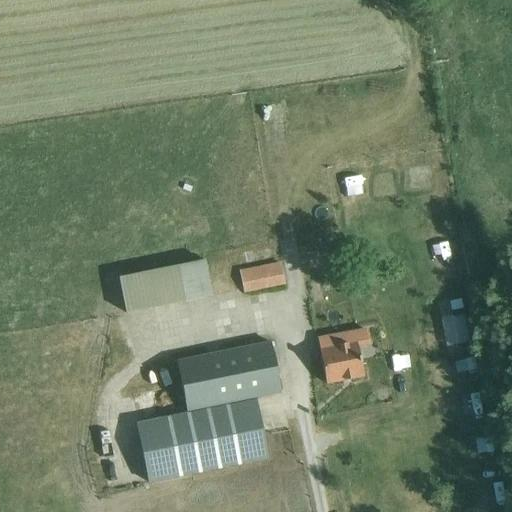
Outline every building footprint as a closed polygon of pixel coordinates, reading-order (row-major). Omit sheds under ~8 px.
[(383,162),(385,173),(400,171),(398,160),(383,162)] [(446,221),(426,228),(434,253),(455,246),(446,221)] [(451,260),(436,261),(436,277),(451,276),(451,260)] [(239,270),(243,294),(283,286),(278,262),(239,270)] [(114,278),(120,315),(180,304),(179,302),(198,298),(195,284),(177,288),(173,267),(114,278)] [(360,306),(370,306),(370,287),(359,287),(360,306)] [(448,342),(472,340),(469,310),(446,312),(448,342)] [(366,330),(317,340),(326,384),(363,377),(359,354),(369,352),(367,340),(368,340),(366,330)] [(177,362),(187,412),(187,414),(137,424),(148,483),(267,459),(254,398),(280,393),(270,343),(177,362)] [(411,360),(393,363),(397,387),(415,384),(411,360)] [(465,382),(485,381),(484,360),(465,361),(465,382)] [(503,409),(485,409),(485,428),(487,428),(487,442),(503,441),(503,409)] [(291,429),(274,430),(275,451),(292,450),(291,429)] [(355,505),(355,511),(373,511),(372,502),(355,505)]
